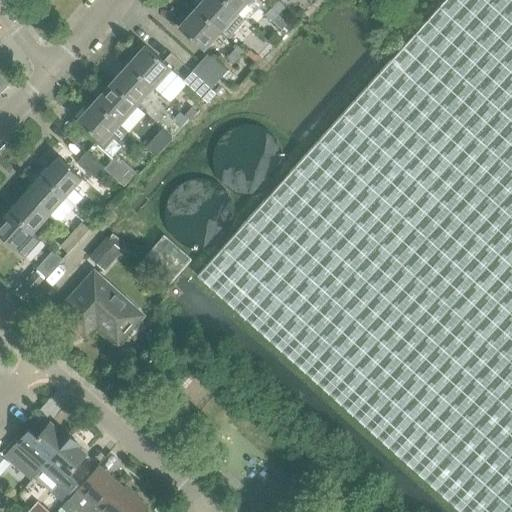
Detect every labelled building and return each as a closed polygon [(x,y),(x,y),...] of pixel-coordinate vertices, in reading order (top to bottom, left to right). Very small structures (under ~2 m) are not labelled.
[(245,17),(239,12),(225,0),(203,0),(197,7),(228,36),(245,17)] [(511,511),(511,0),(443,0),(197,273),(463,511),(511,511)] [(225,0),(239,12),(249,0),(225,0)] [(289,9),(278,0),(277,0),(271,8),(282,17),(289,9)] [(180,26),(206,49),(222,31),(228,36),(197,7),(180,26)] [(265,15),(281,28),(286,22),(281,18),(282,17),(271,8),(265,15)] [(171,68),(146,45),(129,64),(154,87),(171,68)] [(232,65),(239,57),(244,51),(237,45),(225,59),(232,65)] [(247,52),(259,63),(263,59),(256,53),(256,54),(250,49),(247,52)] [(228,70),(209,53),(201,62),(220,79),(222,77),(224,75),(228,70)] [(201,62),(193,71),(212,88),(220,79),(201,62)] [(129,64),(112,82),(137,105),(154,87),(129,64)] [(234,75),(228,70),(224,75),(222,77),(228,82),(234,75)] [(184,81),(203,98),(212,88),(193,71),(184,81)] [(0,91),(8,84),(0,73),(0,91)] [(112,82),(95,101),(120,124),(137,105),(112,82)] [(214,90),(216,92),(220,96),(225,91),(219,85),(214,90)] [(96,141),(113,156),(123,145),(118,141),(128,131),(120,124),(95,101),(78,120),(99,138),(96,141)] [(185,114),(184,115),(189,120),(197,111),(192,107),(185,114)] [(181,113),(176,119),(179,123),(183,126),(189,120),(184,115),(181,113)] [(152,140),(146,147),(156,156),(162,149),(152,140)] [(97,178),(106,168),(87,152),(78,161),(97,178)] [(106,168),(125,185),(137,172),(117,155),(106,168)] [(82,178),(58,156),(42,174),(66,196),(82,178)] [(42,174),(26,192),(50,214),(66,196),(42,174)] [(26,192),(10,210),(34,231),(50,214),(26,192)] [(0,220),(0,233),(18,249),(34,231),(10,210),(0,220)] [(90,228),(82,221),(72,233),(79,240),(90,228)] [(61,245),(69,252),(79,240),(72,233),(61,245)] [(164,235),(142,259),(170,283),(191,259),(164,235)] [(104,270),(122,250),(106,237),(88,256),(104,270)] [(63,258),(54,249),(37,268),(47,276),(63,258)] [(39,269),(17,293),(25,300),(47,276),(39,269)] [(143,312),(98,271),(61,312),(86,334),(95,324),(100,324),(104,328),(104,332),(110,337),(115,337),(118,340),(143,312)] [(32,458),(42,467),(70,436),(60,427),(59,429),(50,422),(32,442),(23,434),(7,452),(24,467),(32,458)] [(78,446),(79,444),(70,436),(42,467),(34,476),(51,491),(61,500),(77,482),(68,474),(86,454),(78,446)] [(141,511),(147,506),(136,496),(134,498),(98,466),(69,499),(83,511),(97,511),(100,509),(103,511),(141,511)] [(56,511),(83,511),(69,499),(56,511)] [(50,511),(37,501),(27,511),(50,511)]
